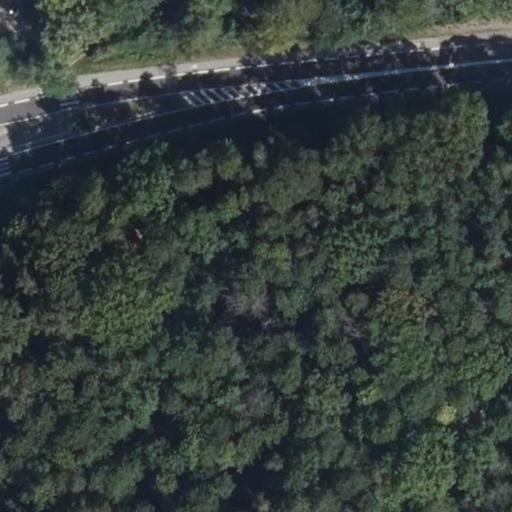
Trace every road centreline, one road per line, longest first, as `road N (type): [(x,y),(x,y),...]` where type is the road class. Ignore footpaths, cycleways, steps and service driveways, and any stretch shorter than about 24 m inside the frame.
road 1 (primary): [(0,166),(439,66)]
road 2 (unknown): [(411,511),(313,441),(15,300)]
road 3 (primary): [(439,66),(222,78),(0,116)]
